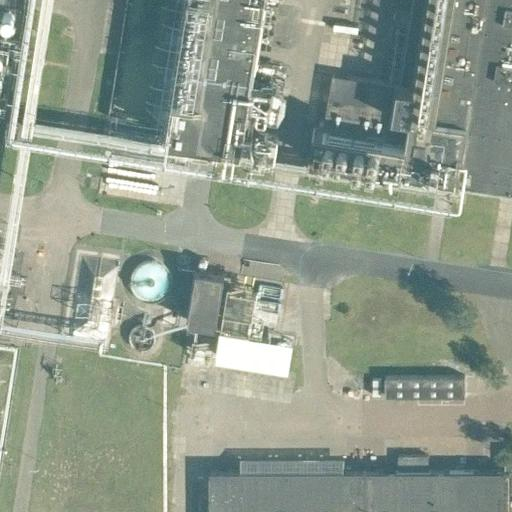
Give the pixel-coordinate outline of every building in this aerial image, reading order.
[(240,146),(262,0),(186,0),(166,134),(240,146)] [(511,188),(511,0),(409,0),(407,16),(393,13),(392,23),(406,25),(397,84),(332,72),(323,127),(313,126),(308,156),(511,188)] [(216,324),(224,272),(196,268),(189,319),(216,324)] [(464,394),(465,374),(385,374),(386,394),(464,394)] [(511,511),(511,449),(505,449),(505,468),(210,469),(210,511),(511,511)]
